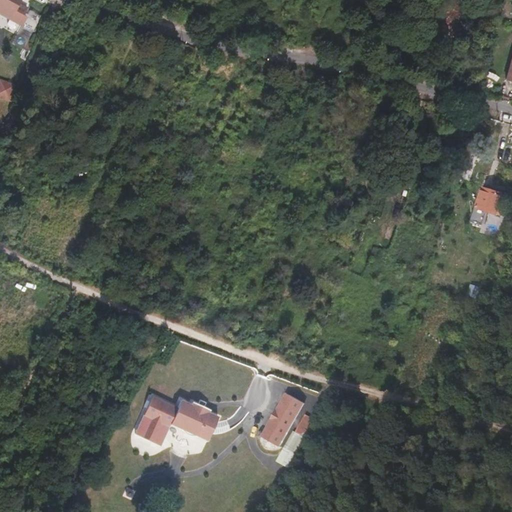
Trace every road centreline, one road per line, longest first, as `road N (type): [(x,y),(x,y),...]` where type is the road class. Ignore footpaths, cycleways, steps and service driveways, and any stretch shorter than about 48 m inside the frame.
road 1 (residential): [(80,0),(197,40),(307,56),(511,110)]
road 2 (residential): [(0,249),(265,360)]
